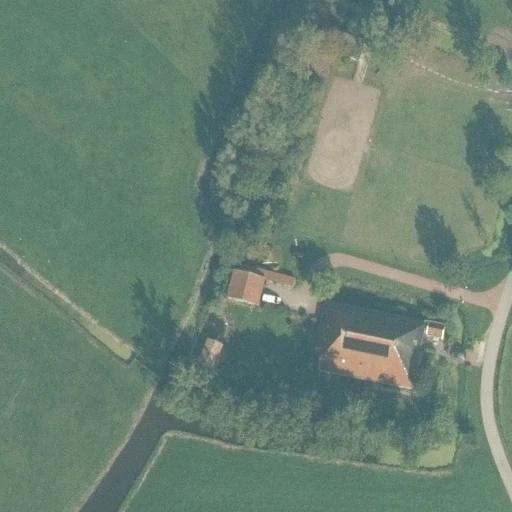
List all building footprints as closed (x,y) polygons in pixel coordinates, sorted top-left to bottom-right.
[(336,36),(328,34),(324,49),(331,51),(330,54),(359,62),(364,44),(336,35),(336,36)] [(260,309),(268,282),(235,272),(227,299),(260,309)] [(295,287),(297,278),(273,273),(271,282),(295,287)] [(366,364),(376,315),(326,304),(315,353),(321,354),(317,372),(366,381),(369,364),(366,364)] [(369,364),(366,381),(411,391),(422,337),(425,325),(376,315),(366,364),(369,364)] [(425,325),(422,337),(442,341),(444,329),(425,325)] [(223,348),(208,341),(196,367),(212,374),(223,348)]
